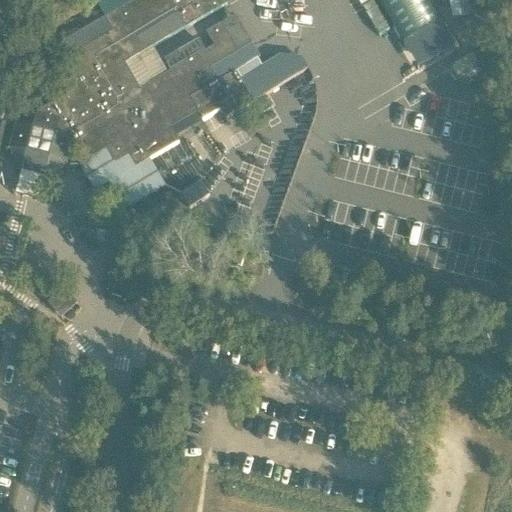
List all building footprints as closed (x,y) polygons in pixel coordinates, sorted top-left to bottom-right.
[(135,171),(150,163),(178,146),(175,142),(218,115),(223,124),(252,107),(259,120),(314,95),(302,70),(306,68),(303,60),(298,62),(293,50),(263,64),(235,20),(205,36),(214,51),(139,93),(124,67),(227,8),(222,0),(128,0),(132,5),(104,21),(95,5),(84,11),(88,17),(82,21),(89,33),(83,37),(89,48),(70,59),(77,70),(67,76),(76,92),(14,128),(8,151),(20,174),(9,172),(4,194),(50,206),(56,184),(44,180),(66,167),(70,152),(84,144),(91,157),(106,151),(114,165),(127,157),(135,171)] [(446,0),(451,25),(470,21),(466,0),(446,0)] [(484,0),(474,0),(476,11),(486,9),(484,0)] [(198,44),(164,64),(170,75),(204,54),(198,44)] [(106,151),(91,157),(78,166),(94,194),(108,186),(124,214),(164,191),(150,163),(135,171),(127,157),(114,165),(106,151)] [(504,323),(483,317),(480,327),(501,333),(504,323)]
